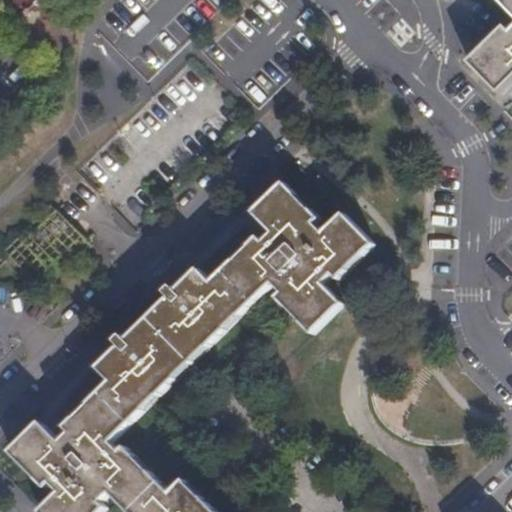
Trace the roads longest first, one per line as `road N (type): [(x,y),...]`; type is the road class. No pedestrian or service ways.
road 1 (residential): [(0,404),(367,43)]
road 2 (residential): [(475,252),(471,147),(367,43)]
